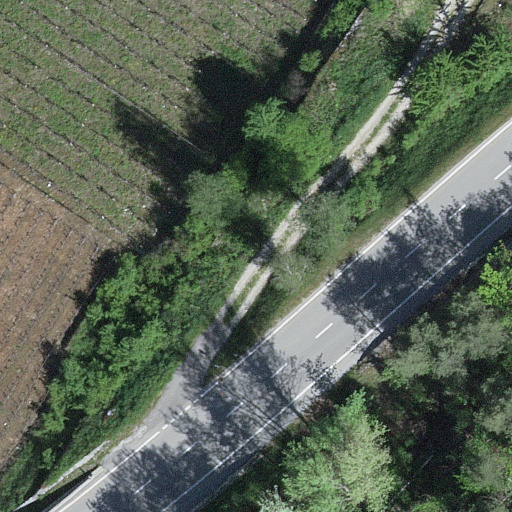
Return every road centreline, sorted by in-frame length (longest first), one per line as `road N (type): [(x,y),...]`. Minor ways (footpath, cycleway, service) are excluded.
road 1 (track): [(143,485),(180,400),(298,218),(412,83),(457,0)]
road 2 (tertiary): [(511,163),(108,511)]
